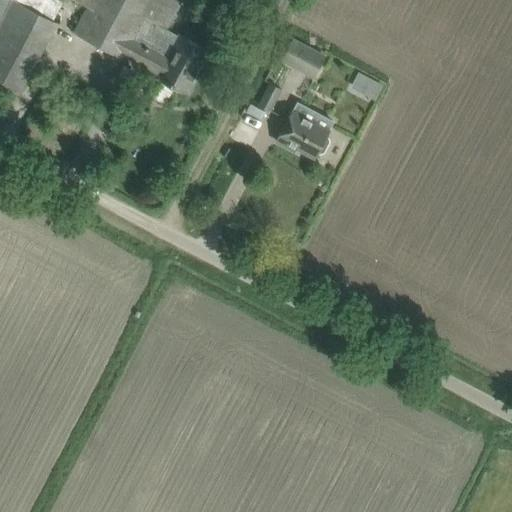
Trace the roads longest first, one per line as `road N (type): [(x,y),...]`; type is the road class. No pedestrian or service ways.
road 1 (unclassified): [(511,419),(0,151)]
road 2 (track): [(165,238),(285,0)]
